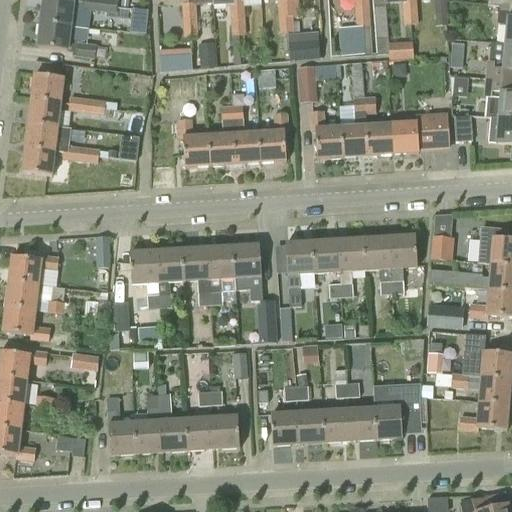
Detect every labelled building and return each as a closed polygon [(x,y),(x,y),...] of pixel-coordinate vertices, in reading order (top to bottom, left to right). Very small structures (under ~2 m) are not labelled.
[(98,15),(100,0),(95,0),(82,0),(81,12),(98,15)] [(100,0),(98,15),(116,17),(116,15),(127,17),(128,11),(117,10),(117,3),(100,0)] [(161,0),(162,9),(181,8),(181,7),(187,7),(186,0),(161,0)] [(195,7),(211,6),(211,0),(186,0),(187,7),(181,7),(181,8),(182,23),(188,23),(188,27),(197,26),(195,7)] [(247,0),(235,0),(236,4),(229,5),(230,20),(237,20),(237,24),(245,23),(243,3),(247,3),(247,0)] [(285,21),(292,20),(292,19),(299,19),(297,0),(283,0),(284,1),(277,2),(278,17),(285,17),(285,21)] [(341,60),(364,58),(360,0),(353,0),(355,31),(340,32),(341,60)] [(360,0),(364,58),(372,58),(367,0),(360,0)] [(371,0),(376,56),(388,55),(384,0),(371,0)] [(401,0),(402,11),(416,10),(415,0),(401,0)] [(432,0),(435,28),(448,28),(446,0),(432,0)] [(511,0),(487,0),(486,7),(499,8),(499,10),(511,11),(511,0)] [(69,30),(72,6),(43,2),(40,26),(69,30)] [(416,10),(402,11),(403,27),(417,26),(416,10)] [(511,11),(499,10),(498,27),(507,28),(505,48),(511,48),(511,11)] [(132,11),(129,35),(145,36),(147,13),(132,11)] [(293,34),(292,20),(285,21),(285,17),(278,17),(279,35),(293,34)] [(246,39),(245,23),(237,24),(237,20),(230,20),(232,49),(238,48),(238,40),(246,39)] [(198,41),(197,26),(188,27),(188,23),(182,23),(183,42),(198,41)] [(67,42),(69,30),(40,26),(37,51),(75,56),(74,60),(92,62),(92,65),(131,70),(130,77),(152,79),(150,58),(96,50),(96,47),(82,46),(82,44),(67,42)] [(291,64),(304,62),(320,61),(318,41),(289,44),(291,64)] [(390,44),(390,61),(413,61),(414,44),(390,44)] [(199,70),(204,70),(215,69),(213,45),(197,47),(199,70)] [(451,45),(451,69),(462,69),(463,46),(451,45)] [(511,48),(505,48),(504,68),(494,67),(493,84),(511,85),(511,48)] [(160,52),(161,74),(193,72),(192,50),(160,52)] [(361,65),(351,66),(352,92),(353,101),(363,100),(361,65)] [(335,68),(314,69),(314,70),(315,83),(336,82),(335,68)] [(299,71),(298,71),(300,106),(301,106),(317,105),(315,83),(314,70),(299,71)] [(258,92),(276,91),(274,72),(256,73),(258,92)] [(30,104),(59,107),(63,82),(33,78),(30,104)] [(173,99),(199,98),(198,79),(173,80),(173,99)] [(466,100),(468,82),(453,81),(452,98),(466,100)] [(511,85),(493,84),(491,103),(500,103),(499,122),(511,122),(511,85)] [(85,116),(87,102),(70,100),(68,114),(85,116)] [(366,117),(364,100),(363,100),(353,101),(355,131),(341,132),(343,163),(368,161),(366,130),(366,131),(365,117),(366,117)] [(364,100),(366,117),(375,116),(374,100),(364,100)] [(87,102),(85,116),(103,118),(105,104),(87,102)] [(56,132),(59,107),(30,104),(27,128),(56,132)] [(209,170),(234,169),(231,108),(220,109),(222,140),(208,141),(209,170)] [(259,167),(258,138),(244,139),(242,108),(231,108),(234,169),(259,167)] [(391,129),(393,159),(419,158),(419,155),(449,153),(447,115),(415,117),(415,127),(391,129)] [(343,163),(341,132),(324,133),(323,116),(311,117),(312,135),(315,136),(317,164),(343,163)] [(455,145),(471,144),(470,118),(453,119),(455,145)] [(258,138),(259,167),(285,165),(283,138),(288,138),(287,119),(274,119),(275,137),(258,138)] [(511,150),(511,122),(499,122),(496,149),(511,150)] [(209,170),(208,141),(191,142),(189,125),(177,125),(178,145),(182,145),(184,172),(209,170)] [(53,156),(56,132),(27,128),(24,153),(53,156)] [(368,161),(393,159),(391,129),(366,130),(368,161)] [(138,163),(140,139),(121,137),(119,161),(138,163)] [(79,164),(81,151),(63,148),(62,162),(79,164)] [(81,151),(79,164),(97,167),(96,172),(105,173),(105,175),(126,178),(128,164),(106,161),(106,159),(98,158),(99,153),(81,151)] [(50,182),(53,156),(24,153),(21,178),(50,182)] [(452,264),(454,241),(451,241),(453,217),(434,219),(430,263),(452,264)] [(97,271),(109,270),(108,239),(96,240),(97,271)] [(490,269),(511,271),(511,245),(494,244),(495,240),(479,239),(476,266),(490,267),(490,269)] [(388,242),(392,297),(393,305),(403,304),(402,297),(404,297),(402,273),(417,273),(415,241),(388,242)] [(379,298),(392,297),(388,242),(363,244),(365,275),(379,275),(380,284),(379,285),(379,298)] [(351,276),(365,275),(363,244),(337,245),(339,277),(339,287),(340,300),(353,300),(351,276)] [(312,247),(313,278),(339,277),(337,245),(312,247)] [(299,279),(313,278),(312,247),(285,248),(288,310),(301,309),(299,279)] [(262,306),(259,250),(232,251),(234,283),(235,283),(235,293),(235,303),(250,302),(250,314),(261,313),(262,313),(262,306)] [(235,293),(235,283),(234,283),(232,251),(207,253),(210,308),(221,308),(221,294),(235,293)] [(198,309),(210,308),(207,253),(182,254),(183,286),(197,285),(198,309)] [(169,287),(183,286),(182,254),(156,256),(158,287),(158,298),(159,311),(171,311),(171,297),(170,297),(169,287)] [(132,289),(158,287),(156,256),(130,257),(132,289)] [(7,286),(53,291),(53,290),(38,289),(39,273),(56,275),(57,262),(39,260),(39,263),(10,260),(7,286)] [(511,296),(511,271),(490,269),(489,280),(481,280),(482,277),(429,273),(428,287),(488,293),(488,295),(511,296)] [(51,304),(53,291),(7,286),(4,311),(35,314),(35,313),(62,316),(63,315),(67,316),(68,306),(51,304)] [(340,300),(339,287),(328,287),(329,301),(340,300)] [(511,322),(511,296),(488,295),(487,310),(470,309),(468,323),(488,324),(488,321),(511,322)] [(147,312),(159,311),(158,298),(146,298),(147,312)] [(109,322),(109,315),(111,305),(100,304),(100,301),(92,300),(91,320),(109,322)] [(113,306),(114,335),(129,335),(127,306),(113,306)] [(259,345),(275,345),(272,306),(262,306),(262,313),(261,313),(262,323),(258,324),(259,345)] [(429,309),(427,329),(460,331),(462,311),(429,309)] [(33,332),(35,314),(4,311),(1,337),(29,340),(29,344),(48,346),(49,334),(33,332)] [(281,345),(292,345),(290,314),(279,315),(281,345)] [(480,382),(510,384),(511,363),(511,358),(485,356),(485,352),(466,351),(465,364),(482,366),(481,379),(480,382)] [(0,381),(26,385),(28,368),(44,370),(46,358),(27,355),(27,359),(0,355),(0,381)] [(443,375),(444,355),(428,355),(427,374),(443,375)] [(96,374),(98,359),(72,356),(70,370),(96,374)] [(233,383),(247,382),(245,357),(231,358),(233,383)] [(348,401),(347,387),(346,387),(345,373),(333,374),(335,402),(348,401)] [(419,411),(419,399),(417,375),(403,376),(403,384),(385,385),(387,413),(374,413),(376,445),(402,443),(400,412),(419,411)] [(467,392),(468,379),(461,378),(451,377),(451,378),(450,390),(450,391),(467,392)] [(0,407),(23,410),(26,385),(0,381),(0,407)] [(510,384),(480,382),(478,406),(508,409),(510,384)] [(347,387),(348,401),(359,400),(358,386),(347,387)] [(187,456),(185,424),(171,425),(169,397),(165,398),(165,388),(157,388),(158,398),(157,398),(157,399),(162,458),(187,456)] [(297,390),(298,404),(308,403),(307,389),(297,390)] [(284,405),(298,404),(297,390),(283,391),(284,405)] [(209,395),(209,409),(222,408),(221,394),(209,395)] [(198,410),(209,409),(209,395),(197,396),(198,410)] [(162,458),(157,399),(157,398),(145,399),(147,417),(134,418),(137,459),(162,458)] [(34,411),(51,413),(52,401),(36,399),(34,411)] [(137,459),(134,418),(118,419),(117,400),(94,401),(96,430),(107,429),(109,461),(137,459)] [(505,435),(508,409),(478,406),(477,423),(459,421),(458,435),(478,437),(478,432),(505,435)] [(0,432),(20,435),(23,410),(0,407),(0,432)] [(50,422),(51,413),(34,411),(33,420),(50,422)] [(351,446),(376,445),(374,413),(349,415),(351,446)] [(326,448),(351,446),(349,415),(324,416),(326,448)] [(300,449),(326,448),(324,416),(298,418),(300,449)] [(272,451),(300,449),(298,418),(270,419),(272,451)] [(210,423),(212,455),(239,453),(237,421),(210,423)] [(187,456),(212,455),(210,423),(185,424),(187,456)] [(18,452),(20,435),(0,432),(0,458),(14,460),(13,464),(32,467),(34,454),(18,452)] [(84,460),(85,448),(85,442),(57,438),(55,453),(71,455),(71,459),(84,460)] [(447,511),(447,501),(426,502),(426,511),(447,511)] [(508,511),(507,508),(491,511),(484,511),(482,502),(459,507),(459,511),(508,511)]
